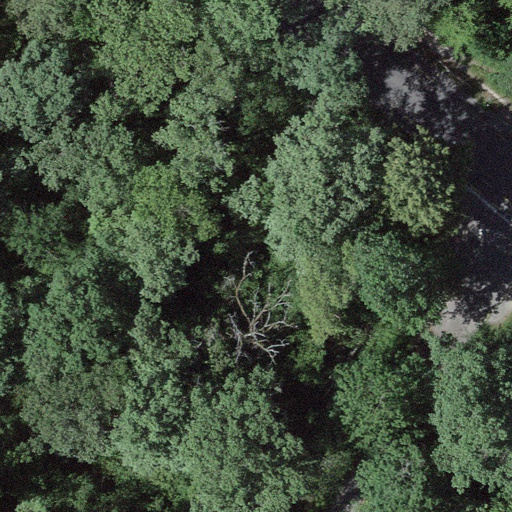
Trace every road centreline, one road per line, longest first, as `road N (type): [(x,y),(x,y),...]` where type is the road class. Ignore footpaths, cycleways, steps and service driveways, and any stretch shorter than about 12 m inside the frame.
road 1 (track): [(511,235),(344,511)]
road 2 (tertiary): [(301,0),(511,171)]
